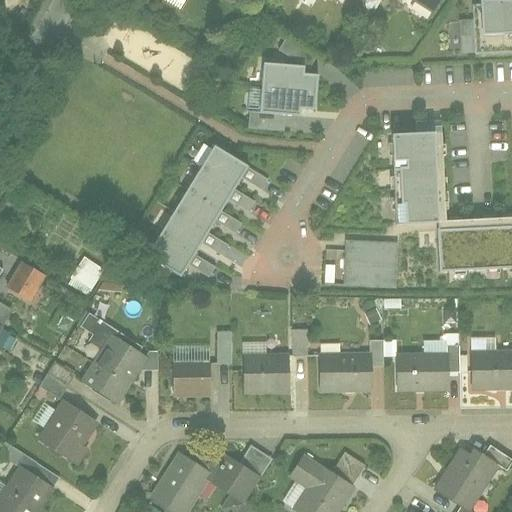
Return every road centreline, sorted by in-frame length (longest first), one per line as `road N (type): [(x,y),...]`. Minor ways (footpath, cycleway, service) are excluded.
road 1 (residential): [(102,511),(142,450),(166,434),(419,426)]
road 2 (residential): [(511,95),(361,105),(290,217),(286,260)]
road 3 (tertiary): [(0,112),(65,0)]
